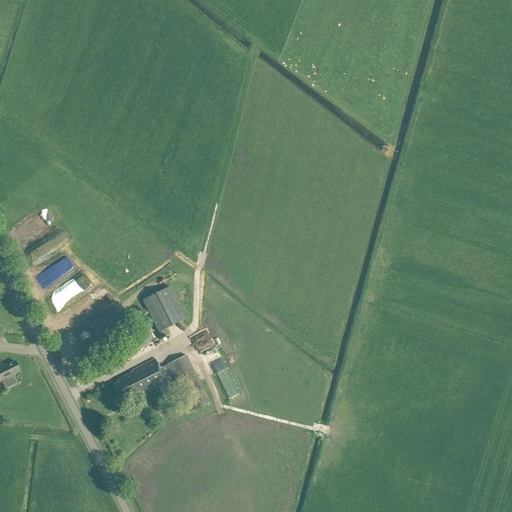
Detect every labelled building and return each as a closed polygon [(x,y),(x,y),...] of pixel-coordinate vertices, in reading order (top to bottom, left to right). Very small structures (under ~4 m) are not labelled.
[(57,254),(69,247),(62,234),(50,240),(57,254)] [(159,332),(185,319),(169,288),(143,302),(159,332)] [(119,362),(127,356),(123,350),(115,356),(119,362)] [(105,355),(110,364),(116,361),(110,351),(105,355)] [(210,406),(187,357),(160,370),(156,361),(132,372),(133,374),(117,381),(118,383),(113,385),(122,402),(132,397),(133,399),(143,394),(143,395),(168,384),(166,379),(173,376),(192,414),(210,406)] [(0,368),(0,382),(10,378),(9,376),(19,371),(15,363),(5,368),(4,366),(0,368)] [(214,368),(216,375),(226,372),(223,365),(214,368)] [(147,404),(144,398),(135,402),(138,409),(147,404)]
